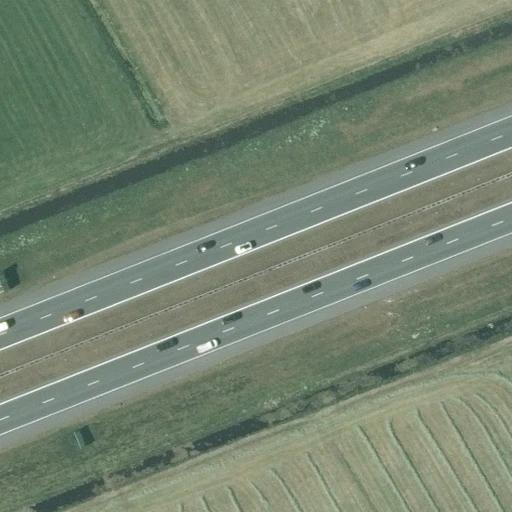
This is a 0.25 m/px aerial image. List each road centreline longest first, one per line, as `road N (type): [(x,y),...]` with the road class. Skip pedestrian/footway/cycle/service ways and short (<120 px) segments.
road 1 (motorway): [(511,132),(0,334)]
road 2 (motorway): [(0,421),(511,219)]
